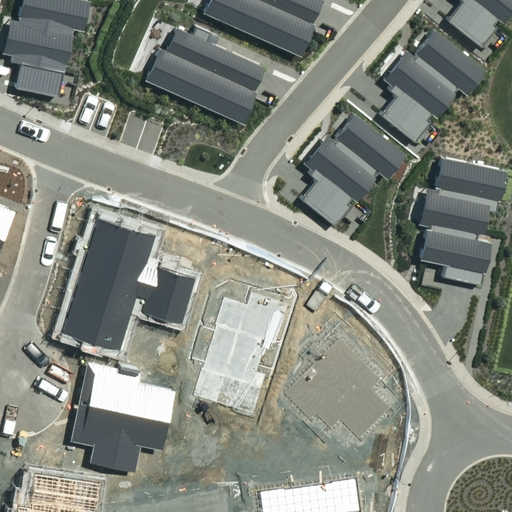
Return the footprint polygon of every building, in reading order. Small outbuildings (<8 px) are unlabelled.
[(211,0),(206,12),(306,55),(320,22),(316,20),(325,0),(211,0)] [(511,0),(462,0),(466,2),(451,21),(485,48),(511,13),(511,0)] [(162,49),(147,81),(246,125),(261,92),(257,90),(266,69),(208,43),(212,35),(200,30),(195,39),(179,32),(169,52),(162,49)] [(488,70),(439,31),(419,57),(411,50),(389,78),(399,85),(395,90),(400,95),(386,113),(420,140),(463,85),(471,92),(488,70)] [(407,156),(357,117),(337,142),(329,136),(307,163),(317,171),(313,176),(319,180),(304,199),(338,225),(382,171),(390,177),(407,156)] [(496,166),(434,154),(428,184),(416,182),(409,220),(419,222),(413,254),(439,260),(436,272),(475,280),(485,236),(470,233),(477,201),(488,203),(496,166)]
